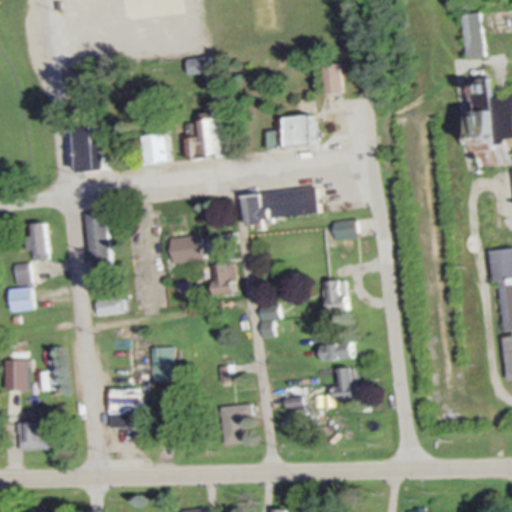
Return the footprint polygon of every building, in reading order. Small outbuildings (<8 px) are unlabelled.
[(486,54),(483,10),(463,12),(467,55),(486,54)] [(214,68),(212,53),(188,57),(190,72),(214,68)] [(343,89),(341,60),(323,61),(325,90),(343,89)] [(87,85),(86,69),(74,69),(74,85),(87,85)] [(511,93),(493,96),(494,108),(483,109),(487,140),(487,139),(490,164),(511,161),(511,156),(511,151),(511,150),(511,93)] [(286,114),(287,125),(268,127),(270,146),(319,141),(317,111),(286,114)] [(191,154),(231,152),(230,133),(222,133),(221,116),(201,117),(201,134),(190,135),(191,154)] [(79,169),(111,168),(109,138),(96,139),(95,125),(77,126),(79,169)] [(145,133),(147,160),(171,158),(168,130),(145,133)] [(247,219),(321,213),(318,185),(244,192),(247,219)] [(479,199),(483,218),(496,215),(491,196),(479,199)] [(109,210),(88,212),(93,272),(113,270),(109,210)] [(336,236),(359,236),(359,219),(336,219),(336,236)] [(32,258),(50,256),(46,220),(32,222),(34,234),(29,234),(32,258)] [(506,377),(511,377),(511,246),(498,248),(506,377)] [(18,283),(34,281),(32,260),(16,262),(18,283)] [(236,292),(236,262),(216,262),(216,292),(236,292)] [(178,297),(193,295),(191,278),(176,280),(178,297)] [(348,308),(347,278),(325,279),(326,309),(348,308)] [(35,308),(33,285),(11,287),(13,310),(35,308)] [(125,312),(123,295),(98,297),(99,314),(125,312)] [(262,317),(281,317),(281,303),(262,303),(262,317)] [(323,358),(354,356),(353,341),(322,343),(323,358)] [(154,344),(154,378),(177,378),(177,344),(154,344)] [(31,387),(31,358),(8,358),(8,387),(31,387)] [(360,396),(354,365),(334,369),(340,400),(360,396)] [(170,417),(184,417),(184,382),(170,382),(170,417)] [(113,425),(144,425),(144,385),(113,385),(113,425)] [(288,396),(288,408),(306,407),(306,395),(288,396)] [(246,416),(255,415),(254,402),(224,405),(227,442),(249,440),(246,416)] [(53,447),(53,420),(20,421),(21,447),(53,447)]
